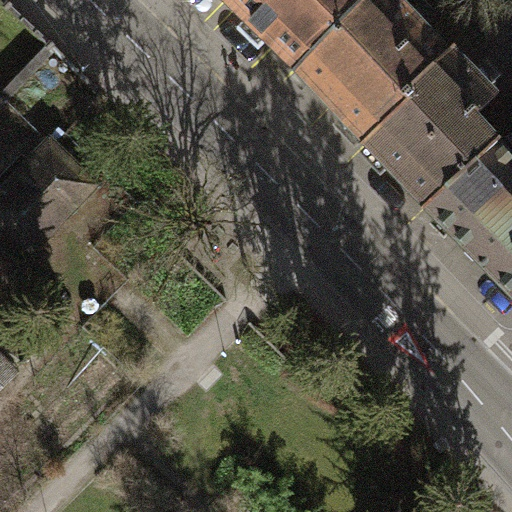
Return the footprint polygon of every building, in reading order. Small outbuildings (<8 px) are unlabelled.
[(221,0),(296,72),(367,0),(221,0)] [(403,97),(449,55),(394,0),(367,0),(296,72),(366,145),(410,104),(403,97)] [(410,104),(366,145),(427,211),(498,145),(474,120),(496,99),(452,52),(449,55),(403,97),(410,104)] [(82,172),(50,142),(0,195),(0,222),(18,240),(82,172)] [(511,160),(498,145),(427,211),(511,296),(511,160)] [(0,386),(14,372),(0,358),(0,386)]
